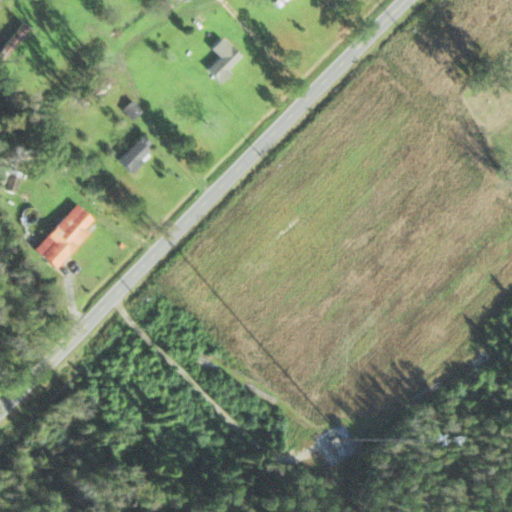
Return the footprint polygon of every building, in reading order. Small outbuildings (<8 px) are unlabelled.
[(273,0),(272,1),(278,8),(288,0),(273,0)] [(207,70),(219,81),(242,58),(222,38),(211,49),(220,58),(207,70)] [(124,111),(132,119),(140,110),(132,102),(124,111)] [(130,173),(154,148),(142,136),(118,160),(130,173)] [(1,193),(18,193),(18,172),(1,172),(1,193)] [(33,250),(54,269),(96,224),(75,204),(33,250)]
